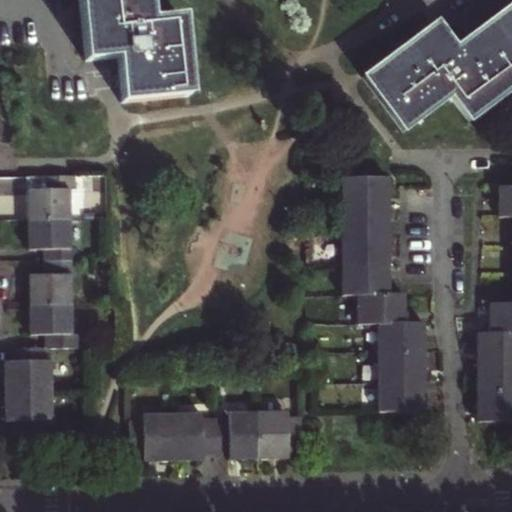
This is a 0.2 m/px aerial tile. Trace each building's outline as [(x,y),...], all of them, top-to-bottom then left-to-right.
[(123,100),(189,93),(182,20),(149,23),(146,0),(80,0),(86,60),(119,57),(120,73),(123,100)] [(437,20),(436,21),(364,73),(403,127),(451,93),(469,117),(511,85),(511,3),(511,4),(466,37),(455,45),(437,20)] [(48,193),(33,194),(33,204),(33,224),(73,223),(73,194),(79,194),(79,179),(47,180),(48,193)] [(386,183),(341,183),(341,210),(387,210),(386,192),(386,183)] [(496,202),(497,219),(511,219),(511,189),(496,189),(496,202)] [(387,217),(387,210),(341,210),(341,239),(387,238),(387,217)] [(33,253),(47,252),(48,266),(79,266),(79,252),(73,252),(73,223),(33,224),(33,243),(33,253)] [(387,248),(387,238),(341,239),(341,268),(387,268),(387,248)] [(79,277),(79,266),(48,266),(48,276),(32,276),(33,297),(33,308),(72,308),(72,277),(79,277)] [(341,268),(341,298),(356,298),(387,298),(387,280),(387,268),(341,268)] [(402,298),(387,298),(356,298),(356,327),(376,328),(402,328),(402,311),(402,298)] [(511,303),(487,303),(487,313),(487,334),(511,334),(511,303)] [(77,338),(71,338),(72,308),(33,308),(33,323),(33,338),(47,338),(47,351),(78,351),(77,338)] [(421,328),(402,328),(376,328),(376,357),(421,357),(421,340),(421,328)] [(511,334),(487,334),(475,334),(475,344),(475,362),(511,362),(511,334)] [(13,364),(7,364),(7,375),(6,395),(52,395),(52,365),(47,365),(47,351),(22,351),(12,351),(13,364)] [(421,369),(421,357),(376,357),(375,387),(422,387),(421,369)] [(511,362),(475,362),(475,380),(475,394),(511,393),(511,362)] [(422,387),(375,387),(375,417),(422,417),(422,399),(422,387)] [(475,410),(475,422),(511,422),(511,393),(475,394),(475,410)] [(52,423),(52,395),(6,395),(6,411),(6,423),(12,423),(13,437),(45,437),(45,424),(52,423)] [(222,410),(222,414),(210,414),(210,448),(222,448),(223,453),(238,454),(253,454),(253,409),(222,410)] [(283,448),(294,448),(292,414),(282,414),(282,410),(253,409),(253,454),(274,454),(283,454),(283,448)] [(155,454),(168,454),(167,411),(137,410),(137,415),(126,415),(126,449),(137,449),(137,453),(155,454)] [(198,448),(210,448),(210,414),(197,414),(197,411),(167,411),(168,454),(187,454),(198,454),(198,448)]
